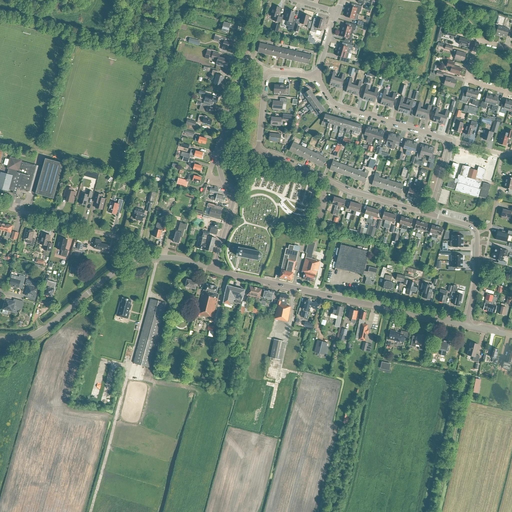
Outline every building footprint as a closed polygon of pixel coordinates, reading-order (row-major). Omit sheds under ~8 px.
[(347,11),(359,14),(360,11),(362,6),(352,3),(351,6),(349,5),(347,11)] [(280,22),(282,17),(278,16),(281,8),(273,6),(270,16),(274,17),(273,20),(280,22)] [(292,11),(288,10),(285,20),(287,21),(286,26),(294,28),(296,21),(297,19),(294,16),(295,12),(293,11),(292,11)] [(357,20),(359,14),(347,11),(345,17),(357,20)] [(306,25),(309,16),(303,14),(300,23),(306,25)] [(321,29),(324,20),(317,18),(316,25),(312,24),(310,31),(316,33),(317,28),(321,29)] [(237,29),(238,26),(224,22),(221,31),(228,33),(229,27),(237,29)] [(350,33),(352,34),(353,30),(355,31),(356,25),(351,24),(350,27),(343,25),(341,30),(350,33)] [(352,43),(353,40),(352,39),(353,34),(352,34),(350,33),(341,30),(340,36),(345,38),(344,41),(352,43)] [(232,49),(234,43),(227,41),(228,38),(218,35),(216,40),(223,42),(222,46),(232,49)] [(460,37),(457,36),(456,39),(459,40),(458,44),(468,47),(470,40),(460,37)] [(265,53),(267,44),(260,43),(258,52),(265,53)] [(272,55),(274,46),(267,44),(265,53),(272,55)] [(338,50),(349,53),(350,50),(351,50),(353,45),(347,44),(346,46),(339,44),(338,50)] [(280,57),(282,48),(274,46),(272,55),(280,57)] [(287,59),(289,50),(282,48),(280,57),(287,59)] [(294,60),(296,51),(289,50),(287,59),(294,60)] [(349,53),(338,50),(336,56),(340,57),(339,61),(349,63),(350,59),(347,59),(349,53)] [(464,61),(466,54),(454,50),(453,54),(455,55),(454,58),(464,61)] [(302,62),(304,53),(296,51),(294,60),(302,62)] [(220,54),(213,52),(211,58),(217,60),(216,65),(227,68),(229,60),(219,57),(219,54),(220,54)] [(304,53),(302,62),(309,64),(311,55),(304,53)] [(459,75),(461,68),(453,66),(454,62),(448,61),(446,66),(451,68),(450,72),(459,75)] [(222,86),(224,76),(217,75),(218,71),(213,70),(211,76),(216,77),(214,84),(222,86)] [(335,87),(337,78),(334,77),(335,72),(333,71),(329,85),(335,87)] [(337,78),(335,87),(341,88),(345,74),(342,74),(341,79),(337,78)] [(454,88),(456,80),(446,77),(444,81),(443,81),(442,84),(454,88)] [(351,94),(354,85),(351,84),(352,79),(350,78),(345,92),(351,94)] [(354,85),(351,94),(357,96),(362,81),(359,81),(357,86),(354,85)] [(285,89),(286,85),(281,84),(281,86),(275,85),(274,93),(282,93),(282,94),(288,95),(289,89),(285,89)] [(368,101),(371,92),(367,91),(369,86),(366,85),(362,99),(368,101)] [(307,99),(314,95),(310,90),(304,94),(303,94),(303,93),(304,88),(301,87),(299,96),(300,96),(301,98),(305,96),(307,99)] [(371,92),(368,101),(374,102),(378,88),(376,88),(374,93),(371,92)] [(471,98),(473,90),(468,88),(465,97),(462,96),(461,101),(466,103),(468,97),(471,98)] [(386,106),(388,97),(385,96),(387,91),(384,90),(380,104),(386,106)] [(473,90),(471,98),(473,99),(472,104),(477,106),(479,100),(476,100),(478,91),(473,90)] [(388,97),(386,106),(392,108),(396,94),(393,93),(392,98),(388,97)] [(203,103),(212,105),(213,102),(217,103),(218,98),(210,96),(210,95),(206,94),(203,103)] [(490,104),(492,95),(487,94),(485,102),(482,101),(480,107),(486,108),(487,103),(490,104)] [(311,105),(317,100),(314,95),(307,99),(303,101),(305,103),(308,101),(311,104),(311,105)] [(492,95),(490,104),(493,104),(491,110),(497,111),(498,106),(495,105),(498,97),(492,95)] [(403,113),(405,104),(402,103),(404,98),(401,97),(397,111),(403,113)] [(436,97),(436,98),(433,97),(431,104),(438,106),(440,98),(436,97)] [(286,104),(287,99),(280,98),(280,101),(273,101),(272,109),(274,109),(273,110),(274,111),(278,112),(279,111),(279,109),(282,110),(283,104),(286,104)] [(315,110),(321,105),(317,100),(311,105),(311,104),(307,106),(308,108),(312,106),(314,109),(315,110)] [(405,104),(403,113),(409,115),(413,101),(410,100),(409,105),(405,104)] [(509,109),(511,101),(506,100),(504,108),(501,107),(499,112),(505,114),(506,109),(509,109)] [(215,108),(210,107),(211,105),(197,101),(196,105),(200,106),(199,110),(213,114),(215,108)] [(421,118),(423,109),(420,108),(421,103),(419,102),(415,116),(421,118)] [(315,110),(314,109),(311,112),(312,113),(315,111),(318,115),(325,110),(321,105),(315,110)] [(423,109),(421,118),(427,120),(431,106),(428,105),(427,110),(423,109)] [(438,123),(441,115),(438,114),(439,108),(434,106),(432,112),(435,113),(432,122),(438,123)] [(441,115),(438,123),(444,125),(449,111),(446,110),(444,116),(441,115)] [(204,117),(199,115),(197,123),(202,124),(202,123),(210,125),(212,120),(207,119),(208,117),(204,116),(204,117)] [(329,124),(331,116),(325,115),(323,122),(322,121),(321,126),(323,126),(325,122),(328,124),(329,124)] [(335,126),(337,118),(331,116),(329,124),(328,124),(327,127),(329,128),(331,124),(335,125),(335,126)] [(281,126),(281,118),(272,117),(271,125),(281,126)] [(460,132),(463,123),(460,122),(461,118),(455,117),(453,122),(456,123),(454,131),(460,132)] [(342,127),(343,120),(337,118),(335,126),(335,125),(333,129),(336,130),(337,126),(340,127),(342,127)] [(194,131),(196,122),(187,119),(184,128),(194,131)] [(348,129),(350,122),(343,120),(342,127),(340,127),(339,131),(342,131),(343,128),(347,129),(348,129)] [(475,129),(477,123),(471,121),(470,125),(467,124),(464,134),(470,135),(473,128),(475,129)] [(354,131),(356,123),(350,122),(348,129),(347,129),(346,133),(348,133),(349,129),(353,130),(354,131)] [(354,131),(353,130),(352,134),(354,135),(355,131),(360,132),(362,125),(356,123),(354,131)] [(369,142),(373,128),(367,127),(365,135),(368,136),(367,141),(369,142)] [(376,138),(379,130),(373,128),(369,142),(372,143),(373,137),(376,138)] [(379,130),(376,138),(380,139),(378,145),(381,146),(385,132),(379,130)] [(489,141),(492,132),(485,130),(483,139),(489,141)] [(511,138),(511,134),(511,130),(510,130),(509,134),(506,133),(505,136),(500,135),(499,139),(500,139),(499,144),(505,145),(508,137),(511,138)] [(391,149),(395,135),(389,133),(387,141),(390,142),(389,148),(391,149)] [(280,142),(281,135),(270,134),(269,141),(280,142)] [(395,135),(391,149),(394,149),(395,144),(399,145),(401,136),(395,135)] [(205,144),(207,139),(196,136),(195,141),(205,144)] [(408,155),(412,141),(406,140),(403,148),(407,149),(405,155),(408,155)] [(412,141),(408,155),(410,156),(412,151),(415,152),(418,143),(412,141)] [(296,154),(300,146),(293,142),(289,151),(296,154)] [(426,155),(428,146),(423,144),(419,159),(421,159),(423,154),(426,155)] [(303,157),(307,149),(300,146),(296,154),(303,157)] [(428,146),(426,155),(430,156),(428,161),(433,163),(435,156),(432,155),(434,148),(428,146)] [(195,151),(191,149),(189,149),(188,149),(186,155),(194,157),(194,156),(201,158),(203,153),(196,151),(195,151)] [(309,161),(313,152),(307,149),(303,157),(309,161)] [(316,164),(320,156),(313,152),(309,161),(316,164)] [(320,156),(316,164),(323,167),(327,159),(320,156)] [(38,167),(35,166),(35,165),(21,162),(22,160),(11,157),(8,168),(9,168),(7,174),(0,172),(0,173),(0,188),(8,191),(9,189),(13,191),(13,193),(16,194),(17,188),(28,191),(31,192),(54,198),(63,163),(45,158),(43,167),(38,166),(38,167)] [(200,171),(202,166),(194,164),(195,160),(190,159),(188,165),(194,167),(193,169),(200,171)] [(337,172),(340,164),(333,161),(330,170),(337,172)] [(454,178),(458,164),(452,163),(448,177),(454,178)] [(344,175),(347,166),(340,164),(337,172),(344,175)] [(449,178),(447,186),(455,189),(455,190),(478,197),(480,190),(481,191),(479,197),(486,199),(490,185),(483,183),(482,187),(479,186),(482,179),(483,180),(486,170),(480,167),(480,168),(478,167),(477,170),(470,168),(468,167),(468,166),(462,165),(460,175),(459,175),(457,178),(455,178),(454,179),(449,178)] [(351,177),(354,169),(347,166),(344,175),(351,177)] [(358,180),(361,171),(354,169),(351,177),(358,180)] [(99,175),(85,171),(84,176),(97,180),(99,175)] [(361,171),(358,180),(365,183),(368,174),(361,171)] [(200,183),(201,177),(189,174),(188,179),(186,180),(178,178),(176,184),(186,187),(188,181),(189,179),(192,180),(192,181),(200,183)] [(379,188),(382,178),(374,176),(372,185),(379,188)] [(379,188),(386,190),(389,180),(382,178),(379,188)] [(394,192),(396,183),(389,181),(386,190),(394,192)] [(511,183),(505,182),(503,188),(510,189),(509,194),(511,194),(511,183)] [(396,183),(394,192),(401,194),(403,185),(396,183)] [(415,190),(416,186),(413,185),(412,189),(409,188),(407,195),(413,197),(415,190)] [(72,188),(66,187),(66,188),(64,188),(62,193),(65,193),(64,196),(67,197),(66,201),(73,203),(76,192),(71,191),(72,188)] [(91,197),(92,191),(87,190),(86,194),(82,193),(79,203),(86,205),(88,196),(91,197)] [(153,203),(156,193),(151,191),(146,211),(150,212),(152,205),(153,202),(153,203)] [(102,209),(105,199),(101,198),(101,195),(96,193),(94,202),(96,203),(95,207),(102,209)] [(121,208),(123,200),(119,199),(118,204),(111,202),(108,212),(116,214),(118,207),(121,208)] [(338,206),(335,215),(337,216),(340,206),(344,207),(346,200),(340,199),(338,206)] [(220,218),(222,211),(214,209),(215,205),(208,204),(207,207),(206,212),(206,213),(206,214),(208,215),(209,215),(220,218)] [(369,223),(373,208),(367,207),(365,214),(368,215),(367,218),(366,222),(369,223)] [(142,221),(144,216),(143,216),(144,212),(140,211),(140,209),(136,208),(134,213),(136,214),(135,219),(136,220),(138,221),(138,220),(142,221)] [(373,208),(369,223),(371,224),(374,216),(377,217),(379,210),(373,208)] [(511,215),(511,212),(511,211),(503,209),(501,216),(501,218),(509,220),(509,218),(510,218),(510,215),(511,215)] [(386,227),(390,213),(384,212),(382,219),(386,220),(383,227),(386,227)] [(390,213),(386,227),(389,228),(391,221),(394,222),(396,215),(390,213)] [(202,226),(204,219),(196,217),(195,224),(202,226)] [(410,227),(412,220),(407,218),(403,230),(403,233),(405,234),(406,230),(407,226),(410,227)] [(162,231),(163,227),(164,224),(157,222),(156,227),(154,236),(159,238),(161,231),(162,231)] [(6,224),(4,231),(7,231),(6,236),(9,237),(12,226),(6,224)] [(179,243),(183,225),(179,224),(178,231),(175,230),(172,241),(179,243)] [(373,238),(376,228),(370,226),(367,236),(373,238)] [(435,234),(433,241),(436,242),(438,235),(441,236),(443,228),(437,227),(435,234)] [(33,246),(35,239),(32,238),(34,231),(26,229),(24,239),(27,240),(26,243),(30,244),(30,246),(33,246)] [(511,236),(511,230),(508,229),(507,232),(497,230),(496,237),(496,238),(507,240),(507,239),(508,238),(507,238),(508,235),(511,236)] [(202,230),(200,237),(197,248),(205,250),(208,239),(207,238),(207,236),(209,236),(210,233),(210,232),(202,230)] [(51,252),(53,243),(52,243),(54,237),(50,237),(51,235),(43,233),(40,244),(44,245),(43,250),(51,252)] [(208,239),(205,250),(212,252),(215,238),(209,236),(208,239)] [(61,256),(66,257),(68,251),(65,250),(67,240),(60,238),(57,249),(61,250),(62,250),(61,256)] [(108,251),(109,245),(101,243),(102,240),(96,239),(94,248),(108,251)] [(318,270),(320,262),(316,261),(317,260),(312,259),(313,255),(312,255),(316,243),(309,241),(305,252),(307,253),(302,272),(304,272),(303,279),(314,282),(317,270),(318,270)] [(368,272),(364,271),(369,251),(341,244),(335,268),(363,274),(363,275),(365,275),(365,277),(366,277),(364,284),(373,286),(377,268),(369,266),(368,272)] [(291,280),(298,251),(293,250),(294,246),(289,245),(288,248),(286,248),(280,277),(291,280)] [(260,252),(238,247),(238,249),(237,249),(236,254),(237,254),(237,256),(258,260),(261,258),(262,255),(260,252)] [(494,253),(504,256),(506,250),(496,248),(494,253)] [(493,259),(503,262),(504,256),(494,253),(493,259)] [(23,283),(25,277),(20,275),(18,280),(11,278),(9,285),(18,288),(20,282),(23,283)] [(392,290),(394,283),(390,282),(391,276),(385,275),(382,288),(392,290)] [(35,298),(36,293),(37,288),(30,286),(32,281),(27,279),(25,285),(28,286),(25,295),(31,296),(30,297),(35,298)] [(195,279),(193,279),(193,281),(187,279),(185,286),(186,287),(185,288),(189,288),(189,287),(195,289),(197,282),(195,281),(195,279)] [(406,294),(412,295),(415,283),(409,281),(406,294)] [(431,286),(430,285),(430,284),(424,283),(421,293),(424,294),(423,298),(424,298),(424,299),(426,299),(427,299),(429,299),(433,285),(431,285),(431,286)] [(216,293),(218,287),(206,284),(205,290),(202,290),(196,314),(208,317),(213,318),(219,294),(216,293)] [(242,297),(243,297),(245,290),(227,285),(225,294),(223,303),(232,305),(234,299),(235,300),(235,302),(240,304),(242,297)] [(52,297),(54,289),(46,286),(43,294),(52,297)] [(259,298),(262,289),(249,286),(247,295),(251,297),(252,296),(259,298)] [(444,303),(446,295),(447,291),(440,289),(439,294),(440,294),(439,301),(444,303)] [(273,300),(274,292),(264,290),(262,298),(273,300)] [(287,302),(288,295),(281,294),(279,300),(278,300),(274,319),(287,322),(290,306),(286,306),(287,302)] [(489,311),(492,296),(493,295),(487,294),(485,300),(483,310),(489,311)] [(132,300),(122,298),(121,302),(120,302),(116,316),(128,319),(130,312),(129,312),(130,310),(132,305),(131,305),(132,300)] [(21,308),(23,301),(14,299),(13,302),(6,299),(3,309),(8,310),(8,311),(13,312),(14,307),(13,307),(14,306),(21,308)] [(149,368),(156,341),(166,303),(150,299),(134,363),(149,368)] [(311,302),(311,301),(308,300),(307,301),(305,301),(302,310),(299,309),(298,314),(301,315),(301,316),(307,318),(310,307),(313,308),(317,310),(319,304),(315,302),(314,303),(312,303),(312,302),(311,302)] [(339,327),(343,308),(337,306),(336,309),(333,308),(331,314),(330,317),(337,319),(335,326),(339,327)] [(355,324),(357,311),(350,309),(348,318),(352,318),(351,322),(354,323),(353,324),(355,324)] [(366,313),(361,312),(355,339),(364,340),(366,333),(368,334),(368,330),(366,330),(367,325),(364,324),(366,313)] [(313,324),(304,322),(303,326),(306,326),(305,329),(311,331),(312,328),(313,324)] [(400,335),(397,334),(397,332),(390,331),(388,339),(403,342),(404,339),(407,339),(408,333),(401,331),(400,335)] [(422,350),(425,336),(417,334),(416,337),(413,336),(411,346),(415,347),(416,344),(419,345),(419,346),(418,349),(422,350)] [(280,360),(284,341),(273,339),(270,358),(280,360)] [(327,356),(329,346),(328,346),(329,343),(317,340),(314,352),(317,353),(319,354),(327,356)] [(448,351),(450,342),(440,340),(438,349),(441,350),(440,351),(441,351),(440,358),(444,359),(445,356),(446,351),(448,351)] [(478,362),(479,355),(476,355),(478,344),(470,342),(467,354),(474,355),(473,360),(478,362)] [(497,363),(498,358),(496,357),(498,349),(492,348),(490,356),(493,357),(492,359),(493,359),(492,362),(497,363)] [(511,362),(511,361),(511,352),(508,351),(506,362),(503,362),(501,368),(505,369),(505,370),(509,371),(510,366),(509,366),(510,362),(511,362)] [(389,371),(390,363),(382,361),(380,369),(389,371)]
